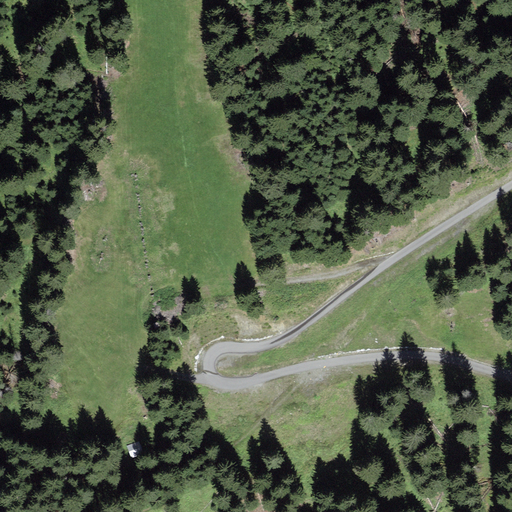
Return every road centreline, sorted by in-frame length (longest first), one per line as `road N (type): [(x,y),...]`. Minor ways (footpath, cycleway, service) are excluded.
road 1 (track): [(315,358),(221,382),(202,375),(206,344),(265,346),(299,330),(387,261),(478,206)]
road 2 (track): [(511,375),(432,350),(315,358)]
